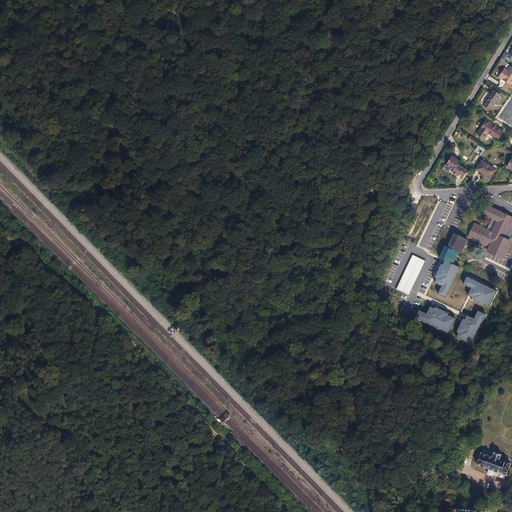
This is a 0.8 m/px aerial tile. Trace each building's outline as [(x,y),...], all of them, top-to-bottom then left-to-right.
[(498,78),(510,86),(511,83),(511,68),(510,67),(507,71),(504,69),(498,78)] [(499,96),(492,91),(490,94),(482,106),(490,111),(498,100),(497,99),(499,96)] [(502,133),(486,122),(476,135),(484,141),(487,135),(496,141),(502,133)] [(478,144),(474,151),(481,155),(485,148),(478,144)] [(456,164),(458,162),(450,157),(444,166),(451,171),(450,173),(458,178),(459,176),(463,178),(467,171),(456,164)] [(481,161),(475,170),(483,176),(483,175),(490,179),(497,169),(494,166),(492,169),(481,161)] [(486,252),(492,256),(502,260),(510,243),(506,241),(511,227),(511,219),(487,208),(484,215),(493,219),(487,232),(474,226),(469,238),(488,247),(486,252)] [(459,251),(461,252),(467,241),(454,235),(447,248),(444,247),(439,258),(445,260),(443,264),(441,263),(434,277),(436,277),(434,281),(442,285),(438,294),(445,297),(460,267),(453,264),(458,254),(459,251)] [(425,261),(412,255),(396,289),(409,295),(425,261)] [(471,287),(467,294),(472,297),(471,299),(485,305),(486,304),(490,306),(497,290),(467,275),(463,284),(471,287)] [(430,306),(427,314),(419,310),(415,319),(448,334),(456,318),(447,315),(448,313),(435,307),(434,308),(430,306)] [(467,315),(464,320),(463,319),(456,331),(458,332),(456,336),(472,344),(486,317),(484,317),(486,314),(477,310),(473,318),(467,315)] [(505,476),(506,476),(510,464),(498,460),(500,455),(495,453),(494,453),(492,458),(481,453),(476,465),(488,469),(488,470),(487,474),(488,475),(491,477),(492,476),(494,472),(500,474),(499,477),(504,479),(505,476)] [(449,494),(445,494),(445,496),(443,498),(442,497),(440,497),(440,502),(442,502),(444,504),(444,506),(443,506),(442,507),(443,507),(448,508),(448,505),(450,503),(453,503),(453,499),(451,499),(448,496),(449,494)]
